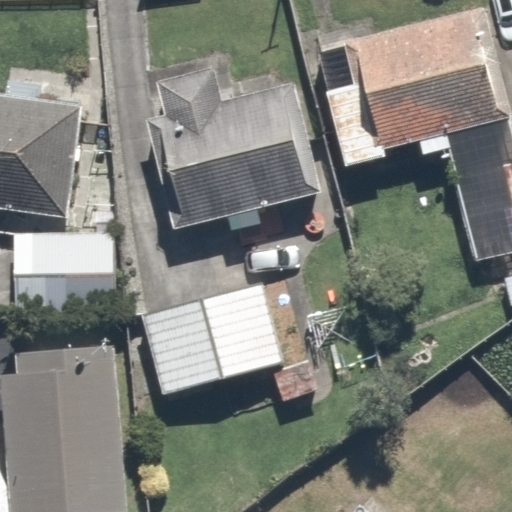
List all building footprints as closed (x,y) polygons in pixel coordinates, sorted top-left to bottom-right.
[(511,77),(494,9),(359,44),(387,152),(511,119),(511,77)] [(172,117),(148,122),(173,238),(329,204),(305,94),(232,110),(221,59),(162,72),(172,117)] [(96,103),(0,92),(0,217),(83,227),(96,103)] [(497,265),(508,312),(511,311),(511,158),(444,175),(467,272),(497,265)] [(129,237),(26,230),(20,322),(123,329),(129,237)] [(266,283),(146,317),(171,402),(290,368),(266,283)] [(10,372),(11,450),(0,455),(0,511),(139,511),(137,370),(10,372)]
